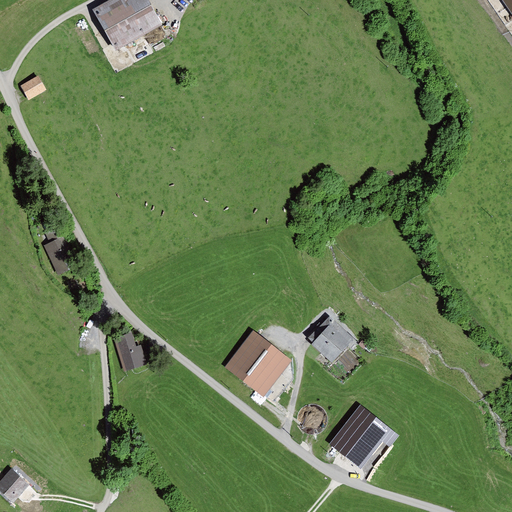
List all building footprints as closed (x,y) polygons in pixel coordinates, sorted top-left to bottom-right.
[(145,0),(112,0),(92,12),(114,54),(161,28),(145,0)] [(40,79),(21,87),(28,102),(47,94),(40,79)] [(61,238),(43,247),(56,279),(76,271),(61,238)] [(330,322),(308,345),(331,366),(353,344),(330,322)] [(252,335),(224,369),(261,398),(288,364),(252,335)] [(131,339),(114,344),(126,376),(150,367),(143,348),(135,351),(131,339)] [(362,409),(334,445),(351,458),(379,422),(362,409)] [(10,470),(0,481),(0,494),(13,505),(29,487),(10,470)]
